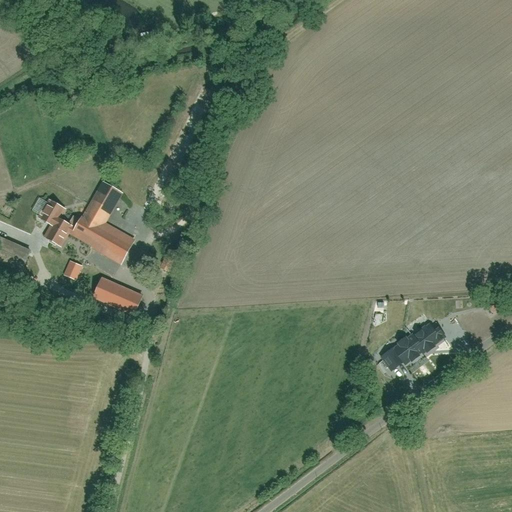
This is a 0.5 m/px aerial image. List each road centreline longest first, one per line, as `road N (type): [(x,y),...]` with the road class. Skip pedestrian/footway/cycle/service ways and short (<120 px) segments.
road 1 (residential): [(264,511),(511,325)]
road 2 (track): [(341,0),(282,42),(153,63)]
road 3 (track): [(108,511),(153,335)]
